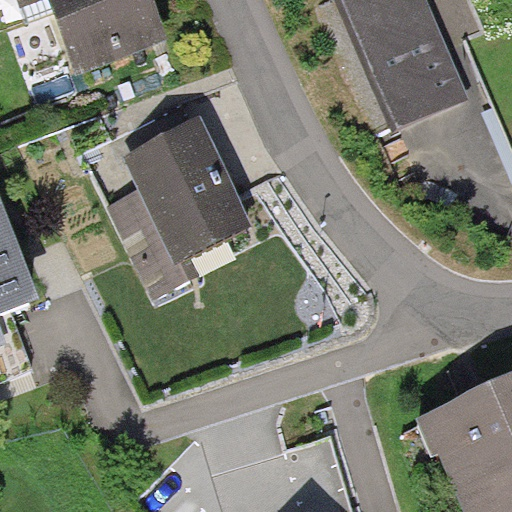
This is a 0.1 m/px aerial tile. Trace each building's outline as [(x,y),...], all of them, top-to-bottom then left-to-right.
[(152,0),(15,0),(25,25),(51,15),(77,80),(169,44),(152,0)] [(469,101),(425,0),(343,0),(399,131),(469,101)] [(201,120),(123,157),(139,191),(108,206),(153,300),(199,278),(190,260),(253,230),(201,120)] [(0,201),(0,320),(41,305),(0,201)] [(511,511),(511,379),(417,422),(434,461),(439,459),(462,511),(511,511)]
